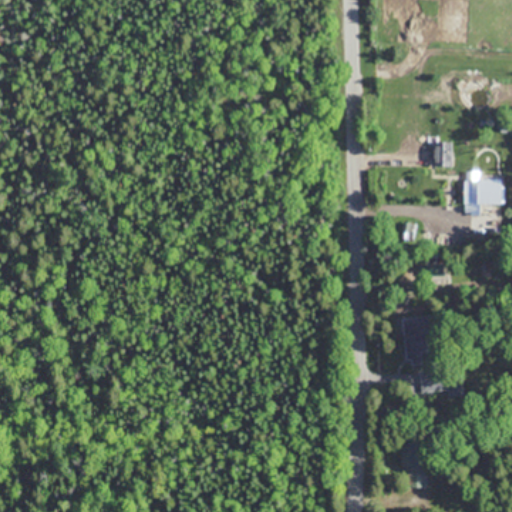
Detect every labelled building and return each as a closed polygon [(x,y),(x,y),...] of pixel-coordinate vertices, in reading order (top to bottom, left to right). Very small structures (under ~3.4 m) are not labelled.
[(433,166),(451,166),(451,141),(433,141),(433,166)] [(500,202),(500,179),(463,179),(463,202),(500,202)] [(429,315),(402,318),(407,365),(434,362),(429,315)] [(464,391),(464,371),(423,373),(424,393),(464,391)] [(427,486),(427,457),(410,457),(410,486),(427,486)]
